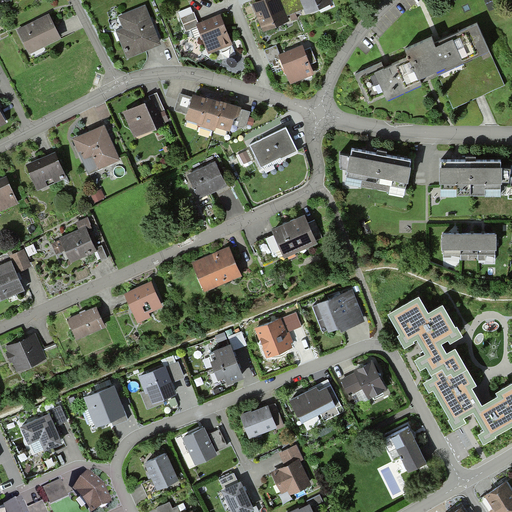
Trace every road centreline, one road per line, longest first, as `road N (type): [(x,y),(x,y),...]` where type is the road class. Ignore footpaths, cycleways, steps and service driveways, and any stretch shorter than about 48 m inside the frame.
road 1 (residential): [(132,511),(117,470),(133,436),(361,345),(391,350),(463,483)]
road 2 (residential): [(0,329),(311,188),(319,169),(310,136),(316,110)]
road 3 (residential): [(116,84),(154,72),(186,74),(316,110)]
road 4 (residential): [(316,110),(421,131),(511,133)]
road 5 (residential): [(316,110),(342,52),(388,0)]
